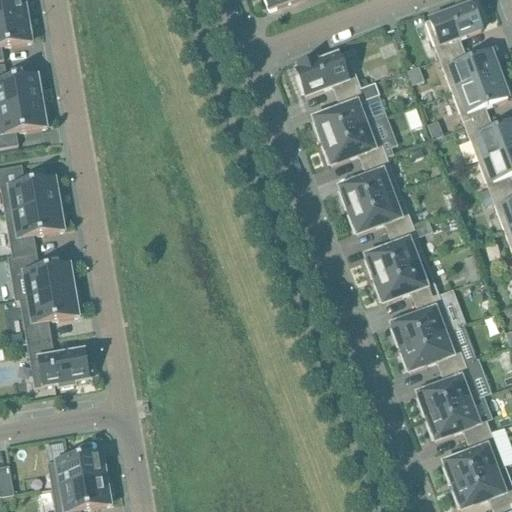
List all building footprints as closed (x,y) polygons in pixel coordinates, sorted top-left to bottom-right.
[(0,0),(0,24),(31,19),(30,19),(28,5),(24,6),(23,0),(0,0)] [(263,0),(269,14),(306,0),(263,0)] [(482,34),(480,29),(483,28),(477,12),(474,13),(472,9),(448,18),(447,14),(431,20),(432,24),(425,26),(439,63),(463,53),(459,42),(482,34)] [(32,20),(31,19),(0,24),(0,64),(4,64),(2,51),(31,46),(29,35),(33,34),(31,20),(32,20)] [(463,53),(439,63),(452,97),(502,78),(495,60),(492,61),(490,56),(468,65),(463,53)] [(306,100),(332,90),(336,101),(361,92),(347,56),(317,67),(315,64),(298,70),(300,74),(296,75),(298,79),(295,81),(301,97),(304,96),(306,100)] [(0,112),(46,105),(46,104),(45,105),(43,91),(39,91),(37,80),(8,85),(5,68),(0,68),(0,112)] [(508,102),(506,97),(509,96),(502,78),(452,97),(465,131),(489,122),(485,111),(508,102)] [(341,113),(314,123),(315,126),(312,127),(318,143),(321,142),(323,146),(374,127),(366,104),(380,99),(375,87),(361,92),(336,101),(341,113)] [(46,106),(46,105),(0,112),(0,152),(18,150),(16,137),(46,132),(44,120),(48,120),(45,106),(46,106)] [(489,122),(465,131),(478,166),(511,152),(511,126),(494,133),(489,122)] [(374,127),(323,146),(324,150),(321,151),(328,167),(330,166),(332,169),(358,159),(362,170),(387,161),(374,127)] [(491,200),(511,192),(511,181),(511,180),(511,179),(511,152),(478,166),(491,200)] [(387,161),(362,170),(367,181),(340,191),(341,194),(338,196),(344,212),(347,211),(349,215),(400,195),(387,161)] [(5,218),(64,208),(63,208),(60,194),(56,195),(54,183),(25,188),(22,169),(0,173),(0,193),(0,194),(5,218)] [(511,192),(491,200),(504,235),(511,231),(511,192)] [(400,195),(349,215),(350,218),(347,219),(354,236),(356,235),(358,238),(384,228),(388,239),(413,230),(400,195)] [(37,257),(34,240),(63,235),(61,223),(65,223),(63,209),(64,209),(64,208),(5,218),(12,261),(7,261),(8,262),(37,257)] [(366,260),(367,263),(364,264),(370,281),(373,280),(375,283),(426,264),(413,230),(388,239),(393,250),(366,260)] [(15,305),(78,294),(78,293),(77,293),(75,280),(71,280),(69,269),(40,274),(37,257),(8,262),(15,305)] [(426,264),(375,283),(376,287),(373,288),(380,305),(382,304),(384,307),(410,297),(415,308),(439,299),(426,264)] [(482,280),(479,272),(468,276),(472,284),(482,280)] [(27,347),(52,342),(49,325),(78,320),(76,309),(80,308),(78,295),(78,294),(15,305),(19,304),(27,347)] [(401,352),(452,333),(439,299),(415,308),(419,319),(392,329),(393,332),(390,333),(396,350),(399,349),(401,352)] [(440,377),(465,367),(452,333),(401,352),(402,356),(399,357),(406,374),(408,373),(410,376),(436,365),(440,377)] [(52,342),(27,347),(34,392),(59,388),(60,392),(74,390),(73,386),(89,383),(88,381),(92,381),(90,366),(86,367),(84,355),(54,360),(52,342)] [(478,402),(465,367),(440,377),(445,388),(418,398),(419,401),(416,402),(422,419),(425,417),(427,421),(478,402)] [(478,402),(427,421),(428,425),(425,426),(432,442),(435,441),(436,444),(462,434),(467,446),(491,436),(486,424),(478,427),(470,406),(478,403),(478,402)] [(491,436),(467,446),(471,457),(444,467),(445,470),(442,471),(449,487),(452,486),(453,490),(504,471),(491,436)] [(107,468),(103,469),(101,458),(87,460),(86,457),(72,459),(72,463),(47,467),(51,493),(111,483),(110,482),(107,468)] [(0,471),(0,501),(14,499),(9,470),(0,471)] [(454,494),(451,495),(458,511),(461,510),(461,511),(464,511),(488,503),(491,511),(498,511),(511,507),(511,491),(504,471),(453,490),(454,494)] [(111,483),(51,493),(54,511),(92,511),(110,509),(108,498),(112,497),(110,483),(111,483)]
